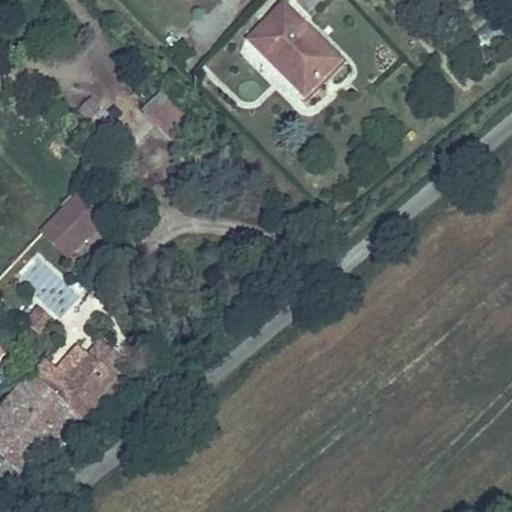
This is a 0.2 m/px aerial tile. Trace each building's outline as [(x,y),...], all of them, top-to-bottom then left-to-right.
[(240,38),(291,87),(326,54),(276,8),(240,38)] [(304,22),(296,26),(326,54),(291,87),(298,94),(339,57),(304,22)] [(165,83),(139,106),(175,147),(201,123),(165,83)] [(73,86),(65,98),(81,109),(90,97),(73,86)] [(79,194),(38,229),(66,260),(106,225),(79,194)] [(0,439),(5,444),(23,426),(31,432),(47,420),(53,425),(54,426),(56,428),(58,429),(108,377),(100,370),(106,362),(85,342),(76,351),(69,349),(38,384),(25,373),(0,397),(0,439)] [(0,440),(0,459),(15,463),(56,428),(54,426),(53,425),(47,420),(31,432),(23,426),(5,444),(4,444),(0,440)]
